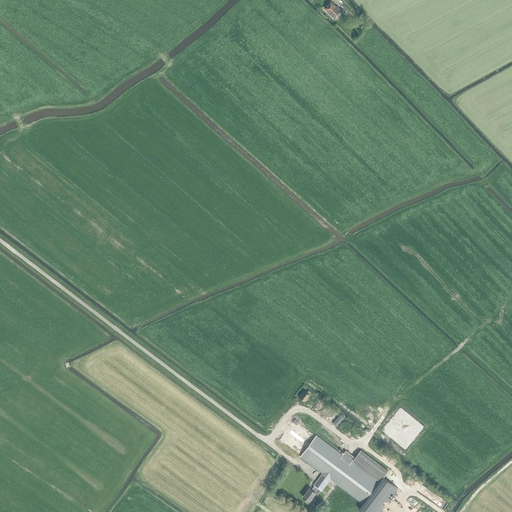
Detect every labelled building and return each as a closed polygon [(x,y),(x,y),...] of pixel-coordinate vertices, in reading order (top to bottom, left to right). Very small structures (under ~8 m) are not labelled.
[(336,6),(331,1),(325,8),(330,13),(329,13),(335,19),(343,11),(337,6),(336,6)] [(307,392),(303,390),(298,397),(305,401),(310,394),(309,394),(311,392),(308,390),(307,392)] [(347,422),(346,422),(345,422),(344,422),(343,422),(342,422),(341,423),(341,424),(340,424),(339,425),(339,426),(339,427),(339,428),(339,429),(339,430),(340,431),(341,432),(341,433),(342,433),(343,433),(344,434),(345,434),(346,434),(347,433),(348,433),(349,432),(350,431),(351,430),(351,429),(351,428),(351,427),(351,426),(350,425),(350,424),(349,423),(348,423),(347,422)] [(362,429),(361,429),(360,428),(359,427),(358,427),(357,427),(356,427),(355,427),(354,428),(353,428),(352,429),(352,430),(351,431),(351,432),(351,433),(351,434),(351,435),(352,436),(353,437),(353,438),(354,438),(355,439),(356,439),(357,439),(358,439),(359,438),(360,438),(361,437),(362,436),(363,435),(363,433),(363,432),(363,431),(362,430),(362,429)] [(315,492),(318,488),(321,491),(330,479),(363,504),(359,509),(362,511),(379,511),(384,506),(382,504),(384,501),(386,502),(397,488),(383,477),(387,471),(360,450),(355,457),(346,451),(342,455),(316,436),(300,456),(322,473),(313,484),(314,485),(311,489),(309,488),(303,496),(309,501),(315,493),(315,492)] [(370,448),(382,455),(385,450),(373,443),(370,448)] [(449,502),(423,485),(418,491),(444,509),(449,502)]
